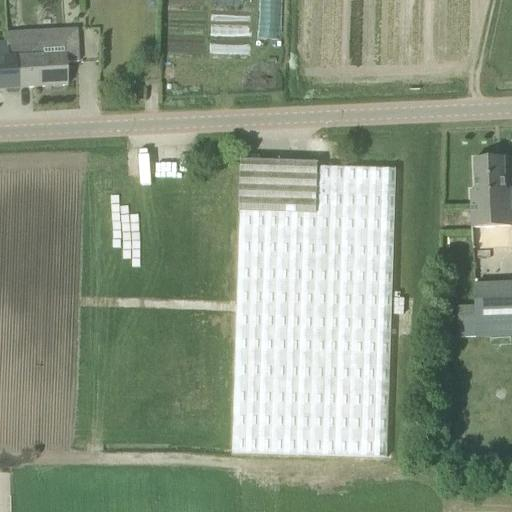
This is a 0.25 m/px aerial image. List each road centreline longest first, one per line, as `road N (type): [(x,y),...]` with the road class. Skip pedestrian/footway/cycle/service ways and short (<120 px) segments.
road 1 (track): [(0,463),(390,472),(511,489)]
road 2 (tertiary): [(0,130),(511,108)]
